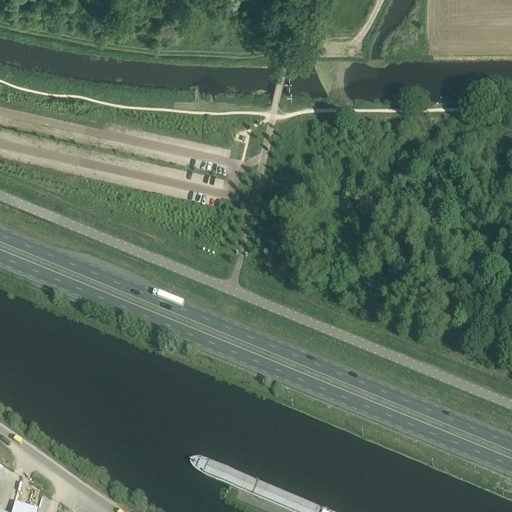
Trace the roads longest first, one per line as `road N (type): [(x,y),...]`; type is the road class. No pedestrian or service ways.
road 1 (trunk): [(0,258),(511,468)]
road 2 (trunk): [(511,443),(0,233)]
road 3 (unclassified): [(0,196),(511,405)]
road 4 (track): [(0,27),(175,56),(356,48),(380,0)]
road 5 (unclassified): [(115,511),(0,432)]
